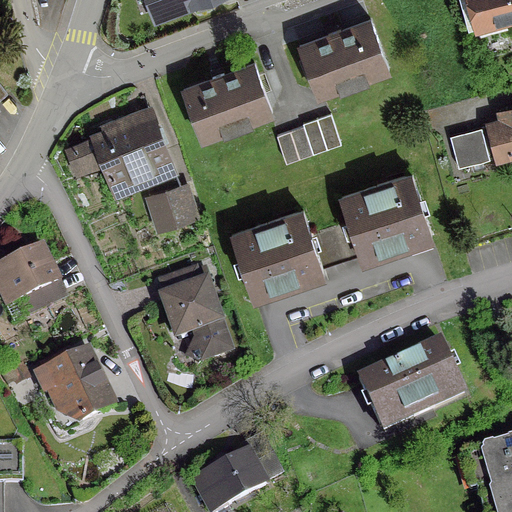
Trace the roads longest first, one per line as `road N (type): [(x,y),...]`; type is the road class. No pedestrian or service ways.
road 1 (residential): [(511,274),(295,368),(173,442)]
road 2 (residential): [(14,169),(55,204),(173,442)]
road 3 (residential): [(57,73),(106,77),(315,0)]
